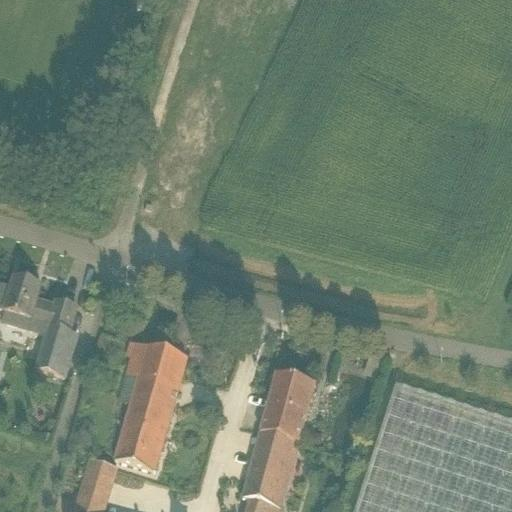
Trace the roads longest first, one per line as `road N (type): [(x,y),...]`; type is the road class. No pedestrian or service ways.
road 1 (track): [(41,511),(198,0)]
road 2 (unclassified): [(511,363),(265,309),(0,228)]
